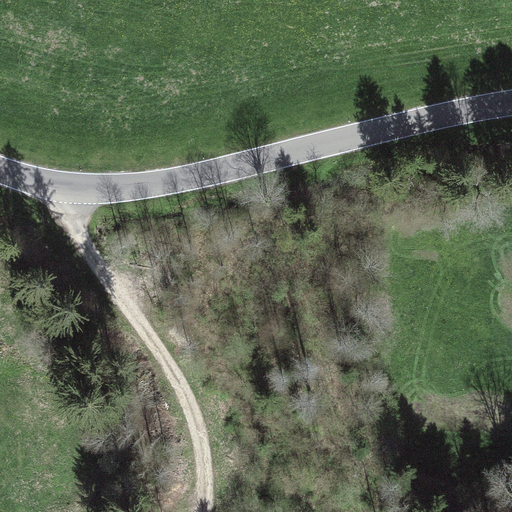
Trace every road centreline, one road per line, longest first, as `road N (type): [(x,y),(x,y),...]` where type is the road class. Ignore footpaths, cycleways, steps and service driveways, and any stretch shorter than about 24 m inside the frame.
road 1 (tertiary): [(0,167),(78,189),(172,184),(511,105)]
road 2 (track): [(206,511),(205,455),(187,402),(48,183)]
